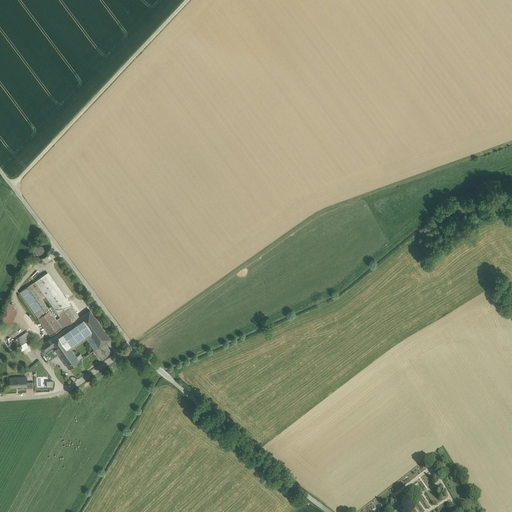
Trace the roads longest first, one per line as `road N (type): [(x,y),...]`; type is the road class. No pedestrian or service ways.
road 1 (track): [(511,143),(321,211),(131,344)]
road 2 (unclassified): [(131,344),(326,511)]
road 3 (track): [(187,0),(12,185)]
road 4 (unclassified): [(0,169),(131,344)]
road 5 (unclassified): [(0,399),(62,391),(131,344)]
